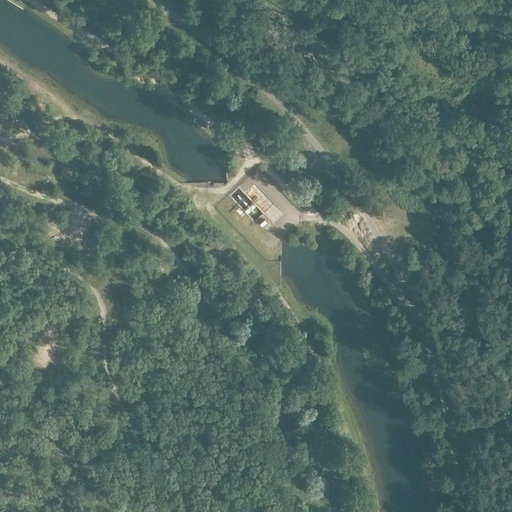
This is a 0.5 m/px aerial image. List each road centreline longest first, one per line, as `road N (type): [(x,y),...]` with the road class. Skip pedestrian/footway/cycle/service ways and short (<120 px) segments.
road 1 (track): [(459,511),(429,349),(356,199),(276,101),(149,0)]
road 2 (unknown): [(216,0),(338,75),(358,105),(398,129),(511,250)]
road 3 (track): [(0,261),(35,253),(92,287),(121,407),(153,470),(190,511)]
road 4 (track): [(381,241),(415,232),(433,238),(511,340)]
road 5 (track): [(317,217),(337,225),(417,317)]
